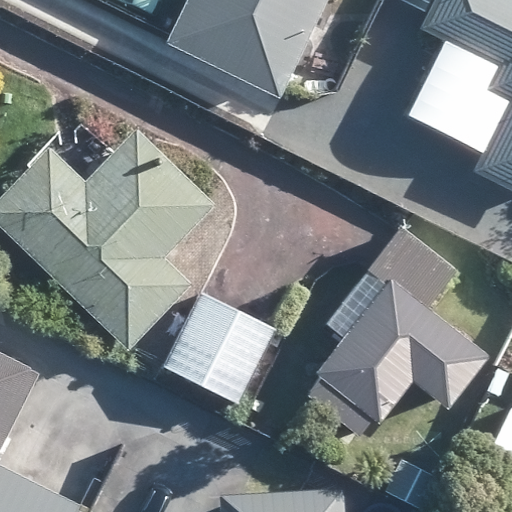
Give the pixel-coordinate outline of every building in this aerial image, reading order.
[(265,99),(308,9),(312,0),(172,0),(156,33),(151,44),(265,99)] [(437,51),(402,123),(478,161),(470,176),(511,196),(511,0),(440,0),(419,42),(437,51)] [(307,143),(304,147),(381,184),(405,134),(395,129),(405,109),(407,110),(422,78),(355,46),(346,62),(307,143)] [(200,204),(198,201),(123,129),(97,155),(71,183),(35,148),(0,184),(0,240),(87,324),(102,339),(115,351),(178,285),(150,258),(200,204)] [(384,188),(438,215),(448,193),(395,168),(384,188)] [(473,356),(414,310),(444,271),(385,225),(360,258),(309,325),(329,338),(301,373),(329,396),(314,417),(344,439),(360,419),(366,423),(398,380),(435,407),(473,356)] [(228,405),(264,333),(188,294),(151,368),(228,405)] [(0,424),(30,365),(0,350),(0,424)] [(63,439),(113,463),(132,472),(166,403),(96,370),(63,439)] [(511,466),(511,413),(502,408),(480,449),(511,466)] [(368,489),(414,511),(427,485),(382,462),(368,489)] [(0,468),(0,511),(76,511),(79,507),(0,468)] [(332,511),(329,496),(218,500),(218,511),(332,511)] [(400,511),(373,498),(364,511),(400,511)]
